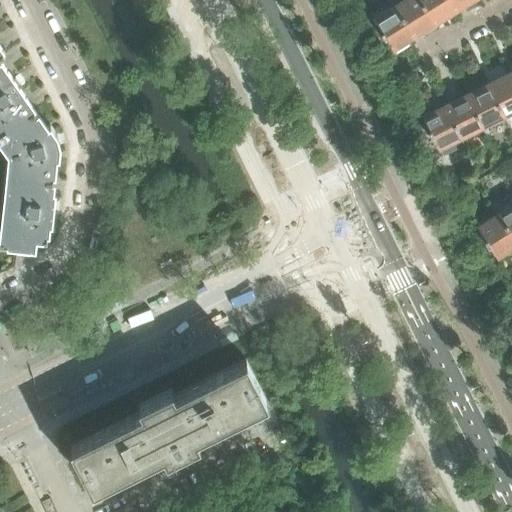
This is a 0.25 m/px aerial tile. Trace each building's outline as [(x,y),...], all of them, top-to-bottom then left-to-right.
[(415,36),(392,0),(387,0),(392,7),(374,18),(382,31),(380,31),(384,37),(385,37),(393,49),(415,36)] [(435,23),(419,0),(402,0),(398,3),(396,0),(392,0),(415,36),(435,23)] [(455,10),(448,0),(419,0),(435,23),(455,10)] [(471,0),(448,0),(455,10),(471,0)] [(24,97),(21,93),(23,92),(20,87),(21,86),(15,77),(13,78),(10,74),(8,75),(6,72),(8,70),(0,59),(0,133),(35,109),(25,96),(24,97)] [(511,112),(511,77),(509,72),(488,83),(504,116),(508,125),(511,123),(507,115),(511,112)] [(504,116),(488,83),(466,94),(482,127),(486,135),(490,134),(486,125),(504,116)] [(482,127),(466,94),(445,105),(465,146),(468,144),(464,135),(482,127)] [(465,146),(445,105),(422,116),(429,129),(428,130),(431,136),(432,135),(439,148),(458,138),(462,147),(465,146)] [(60,145),(57,134),(57,133),(55,135),(53,135),(50,130),(48,131),(46,128),(47,127),(35,109),(0,133),(0,138),(10,152),(8,172),(53,177),(55,156),(53,156),(53,151),(55,152),(56,146),(58,145),(60,145)] [(53,212),(54,201),(50,201),(51,195),(49,195),(49,190),(51,190),(53,177),(8,172),(0,242),(21,244),(33,245),(34,235),(46,237),(48,222),(46,222),(46,217),(48,217),(49,211),(53,212)] [(453,181),(449,173),(439,179),(443,187),(453,181)] [(511,203),(502,210),(497,202),(494,204),(511,233),(511,203)] [(511,246),(511,233),(494,204),(491,205),(496,214),(477,226),(485,238),(484,239),(488,245),(489,244),(497,257),(511,246)] [(196,436),(267,401),(245,357),(175,393),(172,387),(138,404),(141,410),(70,445),(92,488),(162,453),(166,459),(199,443),(196,436)]
